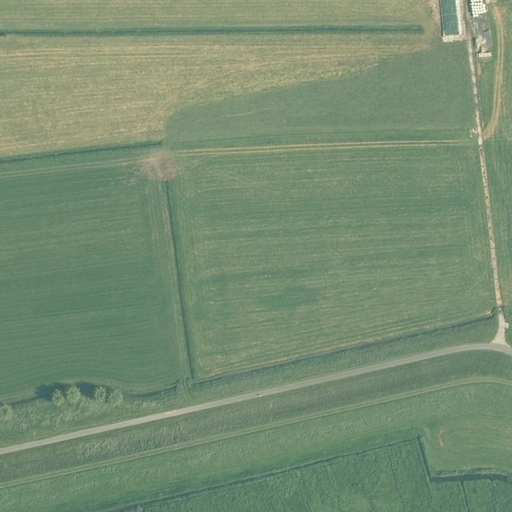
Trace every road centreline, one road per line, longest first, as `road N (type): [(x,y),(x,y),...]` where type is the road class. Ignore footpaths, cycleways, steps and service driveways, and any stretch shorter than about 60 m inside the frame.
road 1 (unclassified): [(511,352),(489,346),(439,353),(0,451)]
road 2 (track): [(511,382),(457,382),(0,484)]
